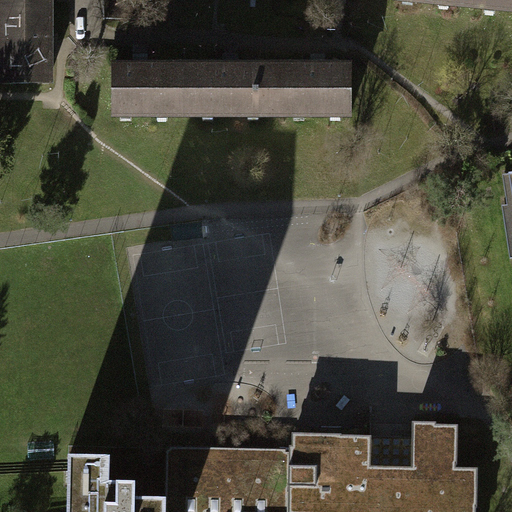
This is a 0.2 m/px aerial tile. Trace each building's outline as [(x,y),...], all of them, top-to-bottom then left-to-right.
[(0,0),(0,10),(45,9),(44,0),(0,0)] [(97,0),(97,19),(131,19),(130,0),(97,0)] [(511,0),(462,0),(462,5),(511,9),(511,0)] [(0,10),(2,83),(47,82),(45,9),(0,10)] [(109,69),(108,115),(180,114),(180,69),(109,69)] [(180,69),(180,114),(274,114),(273,69),(180,69)] [(273,69),(274,114),(347,114),(347,69),(273,69)] [(290,452),(288,511),(476,511),(476,508),(478,508),(478,468),(457,468),(458,426),(437,426),(437,423),(413,423),(412,468),(371,468),(371,437),(341,437),(341,435),(292,435),(292,447),(289,447),(290,452)] [(288,511),(290,452),(286,451),(286,449),(170,447),(170,449),(166,449),(165,500),(164,511),(288,511)] [(164,511),(165,500),(135,500),(136,485),(110,484),(110,459),(68,459),(67,511),(164,511)]
